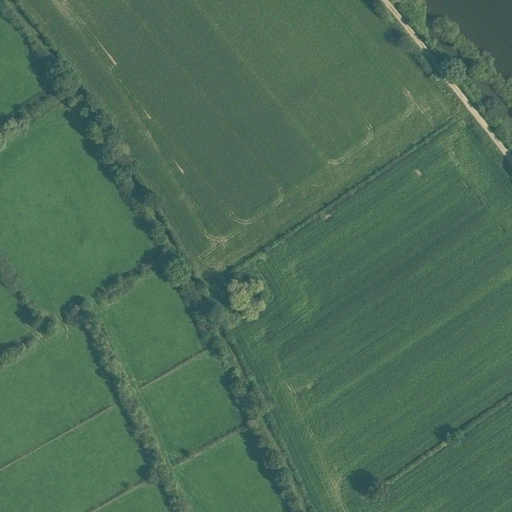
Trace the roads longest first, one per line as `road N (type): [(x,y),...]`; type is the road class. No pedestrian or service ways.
road 1 (track): [(306,511),(172,242),(8,0)]
road 2 (track): [(511,160),(383,0)]
